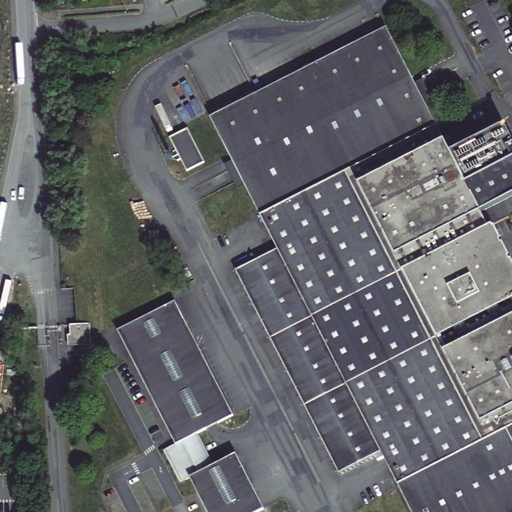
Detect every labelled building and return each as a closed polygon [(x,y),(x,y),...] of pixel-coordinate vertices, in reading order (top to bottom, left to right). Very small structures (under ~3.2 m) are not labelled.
[(436,126),(387,29),(210,119),(259,214),(436,126)] [(511,426),(511,264),(510,260),(506,262),(504,259),(508,257),(501,244),(497,246),(495,242),(499,240),(492,227),(511,216),(511,140),(503,122),(447,148),(436,126),(259,214),(277,250),(235,272),(341,473),(380,452),(410,511),(511,511),(511,439),(507,429),(511,426)] [(170,138),(191,170),(205,163),(188,129),(170,138)] [(211,511),(257,511),(267,507),(237,452),(216,464),(199,433),(235,414),(174,301),(117,332),(178,445),(167,451),(183,481),(192,476),(211,511)] [(91,344),(90,323),(68,323),(69,345),(91,344)]
